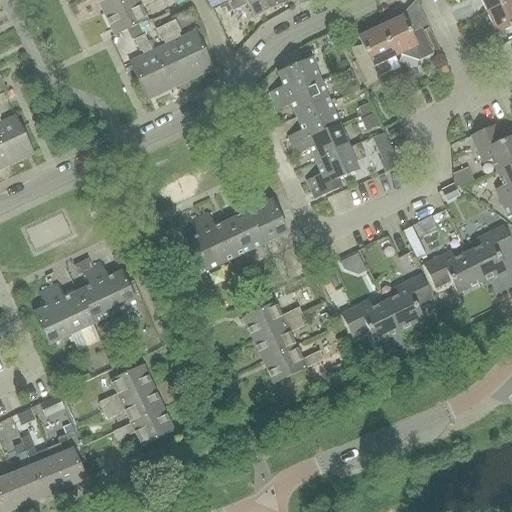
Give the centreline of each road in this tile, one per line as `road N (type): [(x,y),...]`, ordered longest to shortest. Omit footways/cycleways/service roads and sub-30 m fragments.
road 1 (residential): [(240,81),(319,239),(441,182),(419,129),(469,104)]
road 2 (residential): [(265,500),(445,424),(511,373)]
road 3 (residential): [(0,203),(208,106),(240,81)]
road 4 (residential): [(240,81),(281,38),(357,0)]
road 5 (residential): [(0,386),(26,373),(31,355),(0,287)]
